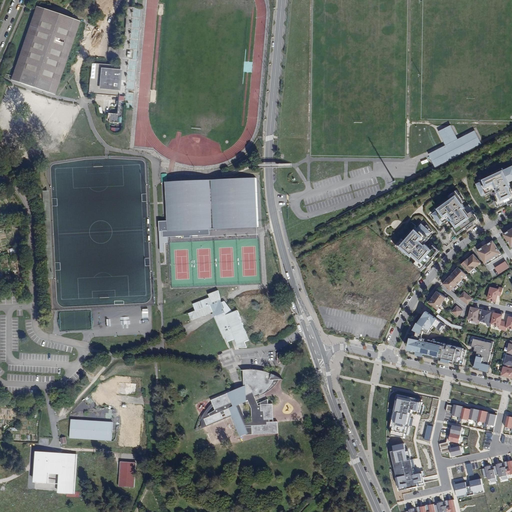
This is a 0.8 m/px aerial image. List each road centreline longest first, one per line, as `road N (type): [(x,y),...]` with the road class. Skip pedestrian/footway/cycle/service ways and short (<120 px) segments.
road 1 (tertiary): [(296,295),(269,182),(282,0)]
road 2 (residential): [(385,356),(511,388)]
road 3 (tertiary): [(379,511),(331,396)]
